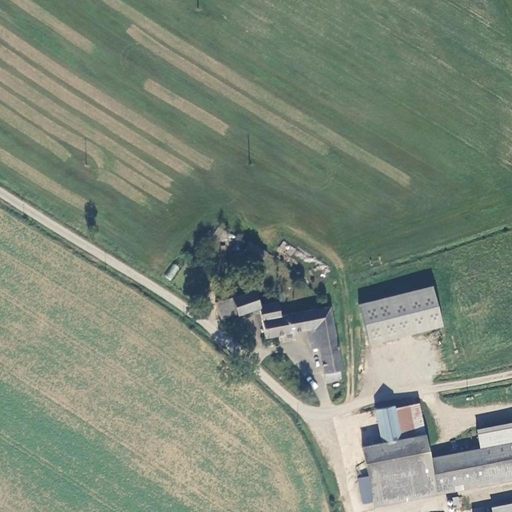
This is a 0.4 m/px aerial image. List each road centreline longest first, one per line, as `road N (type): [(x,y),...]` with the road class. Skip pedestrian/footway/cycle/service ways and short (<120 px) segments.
road 1 (unclassified): [(301,409),(184,307),(0,192)]
road 2 (unclassified): [(301,409),(511,371)]
